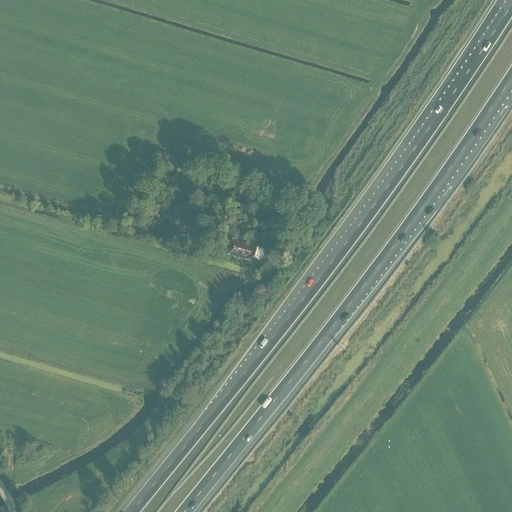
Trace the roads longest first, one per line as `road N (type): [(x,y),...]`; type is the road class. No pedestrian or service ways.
road 1 (motorway): [(511,3),(314,284),(131,511)]
road 2 (motorway): [(181,511),(327,332),(511,75)]
road 3 (track): [(0,185),(208,248)]
